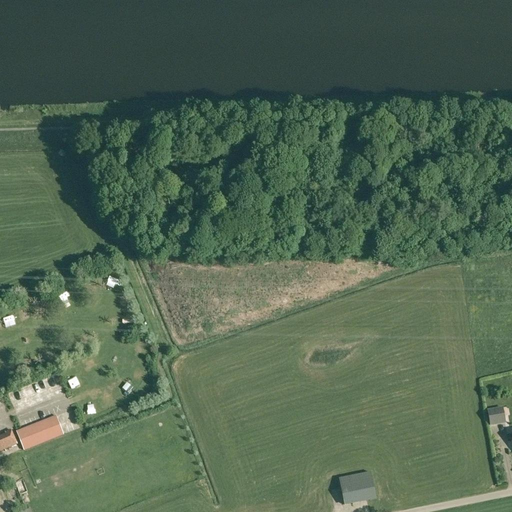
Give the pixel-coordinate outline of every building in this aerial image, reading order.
[(65,293),(68,305),(75,303),(73,292),(65,293)] [(20,311),(24,319),(31,315),(27,307),(20,311)] [(10,328),(18,324),(13,314),(5,318),(10,328)] [(135,318),(128,320),(130,326),(137,324),(135,318)] [(33,408),(114,379),(106,356),(6,393),(14,416),(33,409),(33,408)] [(16,431),(24,452),(125,411),(117,391),(16,431)] [(65,404),(67,410),(75,406),(73,401),(65,404)] [(487,411),(490,427),(506,424),(503,408),(487,411)] [(0,452),(18,445),(12,431),(11,431),(11,429),(5,432),(6,434),(0,436),(0,452)] [(338,479),(344,506),(376,500),(371,472),(338,479)]
